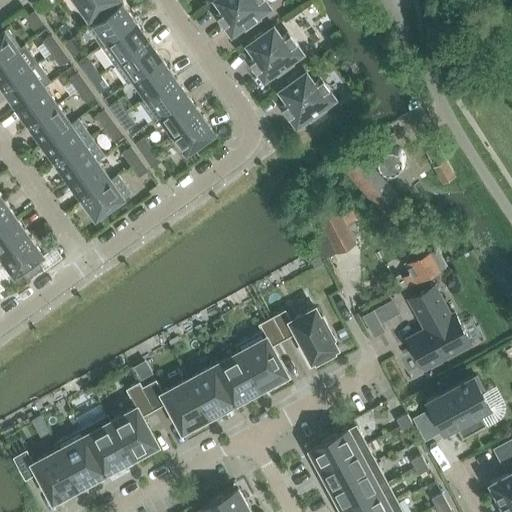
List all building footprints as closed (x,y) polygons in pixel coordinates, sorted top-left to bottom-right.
[(73,0),(78,6),(80,4),(89,16),(111,0),(73,0)] [(215,0),(222,9),(216,13),(232,35),(243,27),(245,30),(262,18),(260,15),(271,7),(265,0),(215,0)] [(122,1),(93,22),(87,26),(101,45),(107,41),(135,20),(122,1)] [(34,28),(43,22),(35,10),(26,16),(34,28)] [(149,39),(135,20),(107,41),(101,45),(114,63),(120,59),(149,39)] [(255,54),(249,59),(264,81),(275,73),(278,76),(294,64),(292,61),(303,53),(287,31),(281,35),(274,24),(247,43),(255,54)] [(0,60),(18,48),(21,46),(7,27),(5,29),(0,32),(0,60)] [(43,40),(51,52),(60,46),(52,34),(43,40)] [(73,37),(65,43),(73,54),(82,48),(73,37)] [(162,58),(149,39),(120,59),(114,63),(128,83),(134,79),(133,78),(162,58)] [(0,83),(3,87),(32,66),(38,62),(25,44),(21,47),(21,46),(18,48),(0,60),(0,83)] [(68,58),(60,46),(51,52),(60,64),(68,58)] [(83,68),(91,80),(100,74),(92,62),(86,55),(78,61),(83,68)] [(134,79),(146,97),(175,76),(162,58),(133,78),(134,79)] [(3,87),(16,105),(45,85),(51,80),(38,62),(32,66),(3,87)] [(306,70),(279,89),(287,100),(281,104),(297,126),(308,118),(310,121),(327,109),(325,106),(336,99),(320,76),(314,81),(306,70)] [(70,78),(78,89),(86,83),(78,72),(70,78)] [(108,85),(100,74),(91,80),(100,92),(108,85)] [(146,97),(159,115),(188,95),(175,76),(146,97)] [(95,95),(86,83),(78,89),(86,101),(95,95)] [(16,105),(29,124),(58,103),(45,85),(16,105)] [(159,115),(173,134),(202,113),(188,95),(159,115)] [(109,105),(118,117),(126,111),(118,99),(109,105)] [(29,124),(42,143),(71,122),(58,103),(29,124)] [(96,115),(104,126),(113,120),(104,109),(96,115)] [(135,123),(126,111),(118,117),(126,129),(135,123)] [(215,132),(202,113),(173,134),(186,153),(215,132)] [(42,143),(56,161),(84,141),(92,135),(78,117),(71,122),(42,143)] [(121,132),(113,120),(104,126),(113,138),(121,132)] [(56,161),(69,180),(98,159),(98,160),(105,154),(92,135),(84,141),(56,161)] [(136,142),(144,154),(153,148),(144,136),(136,142)] [(405,169),(406,167),(407,164),(407,162),(407,159),(407,157),(407,155),(406,153),(404,150),(403,149),(401,147),(399,145),(396,144),(394,144),(391,143),(389,143),(386,144),(385,144),(383,145),(381,146),(379,147),(378,149),(376,151),(375,153),(374,155),(374,158),(373,160),(373,162),(374,164),(375,167),(376,168),(377,171),(379,173),(381,174),(383,175),(385,176),(387,177),(390,177),(392,177),(395,176),(397,176),(399,175),(402,173),(403,171),(405,169)] [(439,144),(426,152),(442,180),(454,174),(455,173),(439,144)] [(122,152),(131,164),(139,158),(131,146),(122,152)] [(161,160),(153,148),(144,154),(153,166),(161,160)] [(381,209),(398,195),(364,157),(348,171),(381,209)] [(148,169),(139,158),(131,164),(139,175),(148,169)] [(111,178),(98,160),(98,159),(69,180),(82,198),(111,178)] [(96,217),(124,197),(131,192),(117,173),(111,178),(82,198),(96,217)] [(0,200),(0,228),(17,217),(4,198),(0,200)] [(319,217),(337,251),(356,241),(347,224),(357,219),(350,204),(340,210),(338,206),(319,217)] [(0,228),(0,254),(1,256),(30,236),(17,217),(0,228)] [(412,245),(424,239),(416,223),(404,229),(412,245)] [(44,255),(30,236),(1,256),(15,275),(22,270),(27,278),(42,268),(37,260),(44,255)] [(394,277),(400,289),(417,279),(446,263),(437,245),(407,261),(413,271),(403,276),(402,273),(394,277)] [(319,255),(311,259),(315,266),(323,262),(319,255)] [(406,336),(424,370),(474,343),(456,310),(452,312),(437,282),(407,298),(423,327),(406,336)] [(364,313),(363,313),(364,314),(370,326),(371,327),(372,326),(399,312),(400,311),(399,310),(393,298),(392,297),(391,298),(364,313)] [(316,304),(291,318),(291,319),(315,306),(321,316),(322,315),(316,304)] [(337,346),(332,336),(333,335),(322,315),(321,316),(315,306),(291,319),(291,318),(286,308),(272,316),(284,338),(295,332),(297,331),(312,359),(316,357),(317,359),(334,350),(333,348),(337,346)] [(262,329),(236,344),(238,348),(239,348),(260,387),(273,380),(274,381),(277,379),(277,378),(287,373),(272,345),(272,344),(284,338),(272,316),(258,323),(262,329)] [(297,331),(295,332),(311,361),(317,359),(316,357),(312,359),(297,331)] [(287,373),(277,378),(277,379),(288,373),(272,344),(272,345),(287,373)] [(238,348),(161,388),(162,389),(188,375),(213,362),(238,348)] [(238,348),(213,362),(235,401),(236,403),(237,402),(236,401),(244,396),(244,397),(248,395),(248,394),(260,387),(239,348),(238,348)] [(144,358),(133,365),(140,378),(152,372),(144,358)] [(213,362),(188,375),(209,415),(214,413),(222,408),(222,409),(226,407),(225,406),(234,402),(235,404),(236,403),(235,401),(213,362)] [(209,415),(188,375),(162,389),(161,388),(156,378),(143,385),(156,409),(168,403),(169,402),(183,429),(193,424),(197,423),(196,422),(209,415)] [(487,424),(480,411),(490,406),(482,390),(485,389),(477,375),(474,376),(473,375),(427,400),(432,407),(414,417),(425,438),(443,428),(444,431),(448,429),(447,427),(452,424),(454,426),(456,425),(463,437),(487,424)] [(111,417),(110,418),(111,419),(111,420),(131,457),(144,450),(144,451),(148,449),(147,448),(158,443),(143,416),(144,416),(156,409),(143,385),(140,380),(126,388),(135,404),(111,417)] [(260,387),(248,394),(248,395),(274,381),(273,380),(260,387)] [(169,402),(168,403),(182,430),(193,424),(183,429),(169,402)] [(209,415),(196,422),(197,423),(222,409),(222,408),(214,413),(209,415)] [(108,412),(81,427),(85,433),(85,434),(105,471),(106,473),(107,473),(107,471),(106,471),(115,466),(115,467),(118,465),(118,464),(131,457),(111,420),(111,419),(110,418),(111,417),(108,412)] [(411,419),(407,412),(397,418),(400,425),(411,419)] [(41,413),(33,417),(41,433),(49,429),(41,413)] [(147,448),(148,449),(159,443),(144,416),(143,416),(158,443),(147,448)] [(415,426),(411,419),(400,425),(404,432),(415,426)] [(367,443),(356,423),(347,428),(310,448),(321,468),(358,448),(367,443)] [(81,427),(55,441),(58,447),(58,448),(59,447),(80,485),(93,478),(93,479),(96,477),(96,476),(104,472),(105,472),(105,474),(106,473),(105,471),(85,434),(85,433),(81,427)] [(490,482),(506,511),(511,511),(511,438),(495,448),(502,462),(504,461),(510,471),(490,482)] [(377,462),(367,443),(358,448),(321,468),(331,487),(368,467),(377,462)] [(80,485),(59,447),(58,448),(34,461),(33,460),(27,448),(13,455),(25,479),(38,472),(39,472),(53,499),(63,494),(64,495),(67,493),(67,492),(80,485)] [(58,447),(33,460),(34,461),(58,448),(58,447)] [(131,457),(118,464),(118,465),(144,451),(144,450),(131,457)] [(425,461),(422,454),(411,459),(415,466),(425,461)] [(429,468),(425,461),(415,466),(419,473),(429,468)] [(388,481),(377,462),(368,467),(331,487),(342,506),(379,486),(388,481)] [(53,499),(39,472),(38,472),(53,500),(64,495),(63,494),(53,499)] [(80,485),(67,492),(67,493),(93,479),(93,478),(80,485)] [(398,500),(388,481),(379,486),(342,506),(344,511),(375,511),(389,505),(398,500)] [(199,508),(200,508),(238,487),(249,507),(251,511),(252,511),(238,486),(199,507),(199,508)] [(239,511),(249,507),(238,487),(200,508),(199,508),(191,511),(239,511)] [(447,500),(442,492),(432,497),(436,506),(447,500)] [(404,511),(398,500),(389,505),(375,511),(404,511)] [(446,511),(451,509),(447,500),(436,506),(439,511),(446,511)]
